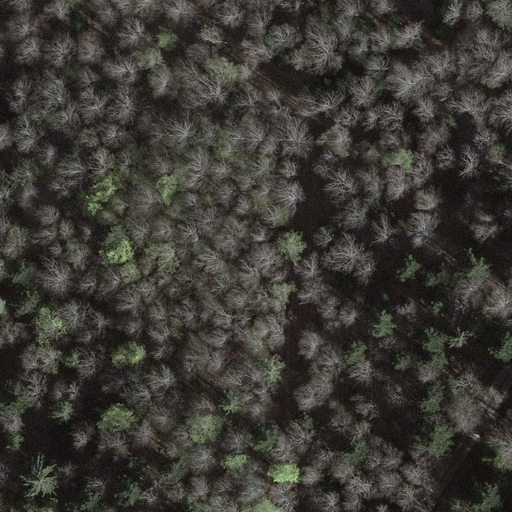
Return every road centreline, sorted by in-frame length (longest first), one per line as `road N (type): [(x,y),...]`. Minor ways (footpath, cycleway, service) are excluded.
road 1 (track): [(301,511),(291,351),(312,119),(160,112),(102,121),(0,170)]
road 2 (track): [(511,366),(419,511)]
